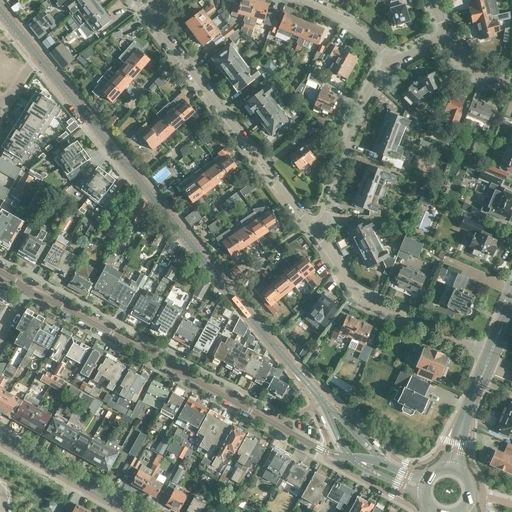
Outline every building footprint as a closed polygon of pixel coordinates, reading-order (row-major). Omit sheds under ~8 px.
[(30,0),(20,0),(11,8),(15,13),(31,1),(30,0)] [(44,10),(53,3),(56,0),(47,0),(40,5),(44,10)] [(58,10),(63,6),(72,17),(76,14),(92,2),(92,1),(92,0),(91,0),(71,0),(71,1),(70,0),(56,0),(53,3),(58,10)] [(248,30),(255,1),(249,0),(240,0),(240,4),(234,3),(230,16),(236,17),(237,13),(245,15),(243,21),(244,22),(243,28),(248,30)] [(391,0),(392,1),(391,2),(390,3),(390,5),(396,25),(409,21),(404,5),(407,4),(405,0),(391,0)] [(476,23),(477,24),(481,22),(480,19),(491,16),(486,0),(476,0),(471,1),(473,8),(468,9),(472,24),(476,23)] [(276,14),(273,14),(267,12),(268,5),(255,1),(248,30),(246,35),(250,38),(253,30),(256,18),(264,20),(263,24),(271,27),(276,14)] [(84,25),(101,12),(100,11),(99,11),(92,2),(76,14),(84,25)] [(189,27),(195,34),(210,22),(206,17),(215,10),(211,6),(203,12),(202,11),(198,14),(197,16),(191,20),(189,20),(186,23),(189,27)] [(226,10),(220,14),(225,20),(228,18),(229,14),(226,10)] [(495,15),(491,16),(480,19),(481,22),(477,24),(481,40),(490,38),(489,34),(495,33),(499,31),(497,22),(509,19),(511,27),(504,29),(503,42),(511,42),(511,37),(511,11),(508,12),(495,15)] [(105,18),(101,12),(84,25),(78,29),(87,39),(95,34),(103,27),(105,27),(107,26),(108,23),(110,22),(108,20),(105,18)] [(47,15),(42,18),(51,30),(58,25),(49,13),(47,15)] [(216,46),(228,37),(234,32),(230,27),(230,28),(220,14),(210,22),(195,34),(196,35),(195,36),(200,42),(200,43),(203,46),(207,43),(208,46),(213,42),(216,46)] [(290,38),(291,34),(298,19),(284,14),(276,33),(290,38)] [(302,46),(311,25),(298,19),(291,34),(298,37),(296,43),(297,43),(295,49),(300,51),(302,46)] [(39,39),(40,39),(46,34),(37,21),(29,28),(39,39)] [(324,30),(311,25),(302,46),(308,49),(311,42),(318,45),(324,30)] [(237,29),(234,32),(228,37),(232,42),(243,33),(237,29)] [(111,35),(113,40),(123,36),(120,30),(111,35)] [(72,32),(65,38),(69,42),(76,36),(75,34),(72,32)] [(48,48),(55,41),(49,35),(41,41),(48,48)] [(122,55),(140,71),(149,60),(142,53),(143,52),(133,42),(122,55)] [(61,43),(49,53),(62,69),(74,59),(61,43)] [(261,49),(256,43),(252,46),(257,52),(261,49)] [(350,72),(358,59),(342,50),(340,54),(335,51),(337,47),(332,44),(326,54),(332,57),(333,55),(337,58),(330,70),(344,78),(348,71),(350,72)] [(317,60),(321,53),(324,47),(320,45),(314,58),(317,60)] [(222,70),(237,58),(229,47),(221,54),(218,50),(213,54),(215,57),(212,59),(216,64),(217,64),(222,70)] [(140,71),(122,55),(119,58),(125,64),(119,71),(131,81),(140,71)] [(231,80),(245,68),(237,58),(222,70),(222,71),(223,70),(231,80)] [(266,78),(277,70),(270,61),(265,64),(267,67),(261,72),(266,78)] [(249,74),(245,68),(231,80),(230,80),(231,82),(232,84),(235,88),(236,89),(238,91),(259,75),(255,70),(249,74)] [(131,81),(119,71),(109,82),(121,92),(131,81)] [(163,72),(154,82),(158,87),(158,88),(159,87),(168,77),(163,72)] [(330,89),(323,86),(325,80),(309,73),(307,80),(318,85),(319,86),(317,90),(320,91),(312,109),(319,112),(321,108),(331,112),(337,98),(327,94),(330,89)] [(416,82),(425,94),(428,92),(441,86),(437,78),(438,76),(437,74),(435,73),(431,75),(429,74),(426,76),(425,78),(423,79),(422,78),(416,82)] [(112,103),(121,92),(109,82),(102,76),(96,82),(98,84),(93,89),(103,98),(105,96),(112,103)] [(180,78),(176,81),(181,87),(185,84),(180,78)] [(257,113),(280,95),(275,90),(272,85),(267,79),(258,85),(263,92),(248,104),(255,114),(256,113),(257,113)] [(422,96),(425,94),(416,82),(410,86),(411,87),(401,97),(401,99),(403,101),(406,101),(412,106),(422,96)] [(154,83),(149,89),(153,92),(158,87),(154,83)] [(39,93),(39,94),(33,103),(51,114),(57,105),(49,100),(49,99),(51,96),(42,91),(40,94),(39,93)] [(172,101),(168,105),(184,122),(194,112),(188,105),(190,103),(181,93),(172,101)] [(455,122),(464,100),(463,98),(461,97),(458,98),(452,95),(445,112),(451,114),(449,119),(455,122)] [(466,116),(489,125),(492,117),(493,117),(494,115),(493,115),(496,108),(484,103),(482,107),(472,103),(473,100),(472,100),(466,116)] [(95,102),(92,106),(98,114),(104,109),(103,106),(101,104),(99,104),(98,105),(95,102)] [(264,125),(279,112),(271,102),(257,113),(264,123),(263,124),(264,125)] [(51,114),(33,103),(27,113),(48,126),(55,116),(51,114)] [(173,131),(184,122),(168,105),(158,114),(162,119),(173,131)] [(409,114),(414,118),(417,121),(421,117),(413,110),(409,114)] [(287,123),(279,112),(264,125),(269,131),(268,132),(272,136),(275,133),(287,123)] [(403,126),(407,128),(408,125),(421,129),(422,125),(406,112),(403,119),(388,113),(383,126),(401,132),(403,126)] [(48,126),(27,113),(21,122),(39,133),(43,135),(48,126)] [(106,124),(112,130),(120,121),(114,115),(106,124)] [(466,118),(463,127),(473,131),(476,123),(466,118)] [(152,129),(163,141),(173,131),(162,119),(152,129)] [(39,133),(21,122),(16,130),(34,141),(39,133)] [(163,141),(152,129),(146,122),(134,133),(145,144),(146,143),(152,150),(163,141)] [(396,145),(401,132),(383,126),(380,127),(377,136),(378,138),(378,139),(396,145)] [(455,141),(460,128),(454,126),(449,139),(455,141)] [(34,141),(16,130),(10,140),(28,151),(34,141)] [(197,137),(201,142),(210,135),(206,131),(197,137)] [(311,147),(321,139),(317,133),(301,145),(302,147),(289,157),(299,169),(308,162),(310,165),(320,158),(311,147)] [(394,151),(396,145),(378,139),(373,151),(384,155),(381,162),(400,169),(403,162),(395,158),(397,152),(394,151)] [(28,151),(10,140),(4,149),(4,150),(5,150),(3,153),(11,159),(13,156),(14,156),(22,161),(28,151)] [(440,147),(421,140),(419,145),(438,152),(440,147)] [(59,167),(80,152),(73,143),(63,150),(64,150),(53,158),(59,167)] [(213,159),(226,177),(237,168),(228,156),(230,154),(225,147),(217,154),(222,160),(217,164),(213,159)] [(66,176),(87,161),(80,152),(59,167),(66,176)] [(205,173),(215,185),(226,177),(213,159),(203,167),(206,172),(205,173)] [(0,171),(5,174),(10,164),(5,161),(0,169),(0,171)] [(10,177),(16,166),(10,164),(5,174),(10,177)] [(506,173),(490,167),(484,164),(482,170),(504,179),(506,173)] [(15,180),(21,170),(21,169),(16,166),(10,177),(15,180)] [(363,179),(381,186),(384,179),(387,180),(389,174),(368,166),(363,179)] [(164,167),(155,175),(161,181),(169,172),(164,167)] [(204,194),(215,185),(205,173),(204,174),(200,169),(190,176),(194,181),(204,194)] [(89,197),(104,177),(95,170),(80,190),(89,197)] [(491,199),(511,207),(511,192),(501,187),(503,180),(480,170),(477,177),(491,183),(486,196),(491,199)] [(17,184),(26,189),(32,178),(24,173),(17,184)] [(43,177),(35,173),(33,176),(41,181),(43,177)] [(179,184),(188,177),(184,173),(175,179),(179,184)] [(113,184),(104,177),(89,197),(103,208),(105,204),(100,200),(106,193),(113,184)] [(192,203),(204,194),(194,181),(193,182),(190,177),(177,187),(187,200),(189,198),(192,203)] [(381,186),(363,179),(361,180),(358,189),(359,191),(377,197),(381,186)] [(427,189),(425,194),(432,197),(433,198),(439,184),(426,179),(423,187),(427,189)] [(250,183),(239,191),(243,197),(255,189),(250,183)] [(10,205),(17,209),(21,202),(19,201),(26,189),(17,184),(10,196),(14,198),(13,201),(10,205)] [(163,191),(167,196),(175,191),(171,186),(163,191)] [(8,193),(9,190),(4,187),(3,189),(0,194),(0,198),(3,201),(6,197),(8,193)] [(66,201),(70,195),(65,191),(61,197),(66,201)] [(369,216),(373,216),(379,217),(380,211),(375,210),(377,205),(374,204),(377,197),(359,191),(354,204),(355,208),(363,211),(364,207),(369,209),(369,216)] [(31,219),(44,196),(36,192),(23,214),(31,219)] [(236,193),(226,201),(232,209),(238,204),(237,201),(240,199),(236,193)] [(428,206),(432,197),(425,194),(422,193),(417,205),(421,207),(422,203),(428,206)] [(148,209),(140,199),(130,218),(140,224),(148,209)] [(511,207),(491,199),(489,202),(485,205),(483,207),(481,209),(480,211),(471,207),(468,213),(483,220),(487,212),(508,221),(510,215),(511,215),(511,213),(511,207)] [(230,208),(226,201),(220,205),(225,212),(230,208)] [(408,204),(406,208),(414,212),(417,205),(413,204),(413,205),(408,204)] [(63,230),(69,220),(76,209),(70,205),(61,218),(64,220),(59,228),(63,230)] [(265,229),(267,232),(278,224),(269,211),(266,207),(252,209),(258,218),(265,229)] [(0,238),(13,216),(1,209),(0,211),(0,238)] [(190,227),(201,218),(195,210),(184,218),(190,227)] [(84,215),(80,221),(86,225),(89,219),(84,215)] [(373,221),(373,216),(369,216),(357,215),(357,224),(350,227),(349,231),(356,243),(372,234),(369,228),(372,226),(370,222),(373,221)] [(24,222),(13,216),(0,238),(0,245),(8,250),(10,246),(24,222)] [(494,247),(497,240),(490,237),(491,235),(482,231),(484,225),(464,217),(459,227),(474,234),(469,246),(473,248),(474,249),(472,254),(484,259),(486,254),(487,255),(488,254),(492,256),(495,247),(494,247)] [(252,233),(256,239),(267,232),(265,229),(258,218),(244,228),(249,235),(252,233)] [(24,233),(27,235),(18,251),(17,254),(24,259),(26,255),(36,261),(46,245),(41,242),(46,233),(41,230),(39,233),(37,232),(34,238),(28,235),(36,221),(32,219),(24,233)] [(208,225),(213,232),(221,227),(216,220),(208,225)] [(92,221),(85,234),(90,237),(97,224),(92,221)] [(242,248),(256,239),(252,233),(249,235),(244,228),(233,235),(242,248)] [(231,256),(242,248),(233,235),(229,229),(215,238),(223,250),(226,248),(231,256)] [(378,245),(378,246),(381,244),(378,237),(383,234),(381,230),(372,234),(356,243),(355,245),(360,254),(361,254),(378,245)] [(162,249),(168,252),(175,239),(168,236),(162,249)] [(404,237),(399,249),(408,253),(417,257),(422,245),(404,237)] [(53,271),(64,251),(66,247),(56,241),(54,245),(53,244),(42,265),(53,271)] [(93,248),(87,244),(80,256),(86,260),(93,248)] [(381,252),(378,246),(378,245),(361,254),(368,267),(371,269),(379,265),(377,262),(382,259),(385,267),(382,273),(388,276),(395,259),(389,257),(387,257),(387,256),(384,250),(381,252)] [(408,253),(399,249),(396,256),(406,260),(408,253)] [(75,257),(64,251),(53,271),(61,275),(64,277),(69,268),(75,257)] [(111,265),(115,257),(110,254),(109,255),(106,262),(111,265)] [(315,271),(314,270),(304,257),(293,266),(303,279),(312,289),(321,282),(313,273),(315,271)] [(97,271),(84,264),(81,262),(78,267),(70,282),(67,286),(86,297),(93,284),(95,280),(93,278),(97,271)] [(184,269),(191,278),(200,271),(193,262),(184,269)] [(443,278),(448,266),(442,263),(437,275),(443,278)] [(432,264),(428,272),(433,274),(437,267),(432,264)] [(116,284),(118,280),(122,274),(111,268),(106,265),(102,272),(92,290),(91,292),(107,301),(116,284)] [(171,281),(177,270),(170,265),(164,277),(171,281)] [(292,288),(303,279),(293,266),(289,270),(287,267),(282,271),(284,274),(282,276),(292,288)] [(406,290),(415,270),(407,266),(406,268),(401,266),(394,282),(398,284),(397,286),(406,290)] [(422,273),(415,270),(406,290),(413,293),(414,291),(418,293),(425,277),(421,275),(422,273)] [(116,284),(107,301),(124,311),(127,306),(130,308),(147,277),(141,273),(136,282),(131,280),(128,285),(119,280),(118,280),(116,284)] [(458,274),(452,287),(448,285),(443,297),(445,298),(443,305),(446,306),(446,307),(449,308),(450,309),(453,311),(454,310),(458,312),(459,314),(462,315),(464,315),(466,315),(467,315),(469,315),(470,315),(471,314),(471,313),(472,312),(471,311),(471,309),(470,308),(469,308),(470,306),(474,297),(467,294),(468,293),(464,292),(469,279),(458,274)] [(201,300),(209,284),(203,276),(193,295),(201,300)] [(282,297),(292,288),(282,276),(280,278),(278,276),(273,280),(275,282),(271,285),(282,297)] [(276,302),(282,297),(271,285),(261,294),(267,301),(264,304),(273,315),(280,309),(278,307),(279,306),(276,302)] [(140,319),(153,294),(148,291),(144,297),(141,295),(132,310),(133,311),(131,314),(140,319)] [(0,293),(0,319),(9,304),(11,300),(0,293)] [(159,297),(153,294),(140,319),(148,324),(150,321),(151,321),(160,305),(163,299),(159,297)] [(324,294),(314,307),(306,318),(309,320),(312,315),(314,317),(318,311),(324,316),(334,303),(324,294)] [(163,306),(162,307),(153,322),(153,324),(160,328),(159,330),(159,332),(164,334),(166,334),(170,327),(171,327),(178,315),(179,316),(182,309),(173,304),(170,310),(163,306)] [(18,346),(34,318),(32,316),(34,313),(27,310),(25,313),(16,329),(21,332),(14,343),(18,346)] [(30,346),(43,323),(43,322),(44,319),(38,316),(37,319),(34,318),(18,346),(22,348),(27,351),(30,346)] [(226,316),(222,324),(226,326),(230,318),(226,316)] [(352,338),(359,322),(346,316),(340,330),(335,328),(331,337),(336,340),(339,333),(352,338)] [(237,335),(243,323),(239,318),(232,332),(237,335)] [(193,340),(196,342),(204,329),(200,327),(202,323),(195,319),(192,324),(183,319),(174,335),(172,338),(188,347),(191,344),(193,340)] [(210,355),(219,338),(217,343),(213,341),(218,332),(213,329),(215,326),(208,322),(206,326),(204,329),(196,342),(192,350),(199,354),(200,351),(201,351),(202,351),(206,353),(210,355)] [(372,327),(359,322),(352,338),(348,347),(354,350),(358,342),(364,345),(372,327)] [(50,326),(43,323),(30,346),(45,354),(49,347),(57,332),(59,328),(52,325),(51,329),(49,328),(50,326)] [(243,337),(247,328),(243,323),(237,335),(243,337)] [(62,329),(60,332),(52,348),(56,351),(52,358),(57,361),(70,338),(70,337),(72,334),(62,329)] [(249,335),(246,342),(251,345),(255,338),(249,335)] [(222,339),(219,338),(210,355),(215,358),(213,361),(219,364),(220,360),(224,362),(234,341),(228,338),(226,341),(222,339)] [(72,339),(64,355),(53,373),(59,377),(68,363),(78,368),(89,349),(72,339)] [(241,344),(234,341),(224,362),(227,364),(225,367),(230,369),(232,366),(233,367),(244,346),(241,344)] [(366,362),(372,348),(364,345),(358,342),(354,350),(360,353),(357,359),(366,362)] [(244,372),(257,345),(255,348),(253,347),(251,350),(247,348),(248,348),(244,346),(233,367),(234,367),(233,371),(239,373),(240,370),(244,372)] [(259,346),(257,345),(244,372),(247,374),(245,377),(251,380),(252,376),(253,377),(264,356),(263,356),(260,354),(256,353),(259,346)] [(89,378),(102,355),(99,354),(101,350),(94,346),(83,365),(87,368),(83,375),(89,378)] [(304,346),(299,354),(305,358),(310,350),(304,346)] [(417,347),(417,348),(414,354),(416,355),(413,364),(419,366),(416,376),(431,382),(435,373),(442,376),(445,375),(447,369),(446,366),(448,360),(442,357),(443,356),(432,352),(431,353),(417,347)] [(270,369),(271,367),(267,365),(269,362),(266,357),(268,353),(266,350),(263,356),(264,356),(253,377),(257,378),(255,382),(261,385),(262,381),(264,382),(264,381),(270,369)] [(313,352),(306,362),(311,365),(318,355),(313,352)] [(106,378),(114,362),(117,359),(107,353),(105,357),(92,380),(97,383),(101,375),(106,378)] [(29,361),(24,358),(20,365),(25,368),(29,361)] [(125,368),(114,362),(106,378),(110,381),(106,388),(112,391),(125,368)] [(6,368),(5,369),(14,374),(17,369),(8,364),(5,368),(6,368)] [(275,369),(271,367),(270,369),(264,381),(270,384),(267,388),(282,397),(288,386),(275,379),(276,377),(278,378),(282,370),(278,365),(275,369)] [(117,411),(138,375),(135,374),(137,371),(130,368),(129,371),(128,370),(120,386),(123,388),(119,395),(120,396),(116,403),(110,400),(107,406),(117,411)] [(5,369),(3,373),(11,379),(14,375),(5,369)] [(429,384),(411,376),(400,371),(394,384),(399,387),(393,400),(405,405),(403,410),(404,412),(411,416),(414,415),(416,410),(426,415),(432,402),(423,398),(429,384)] [(43,375),(40,380),(59,391),(62,385),(64,381),(47,372),(45,375),(43,375)] [(117,411),(123,414),(130,417),(133,411),(125,408),(129,400),(131,401),(135,394),(139,396),(147,381),(146,380),(148,377),(142,374),(140,377),(138,375),(117,411)] [(333,375),(329,382),(346,392),(342,396),(350,403),(356,388),(352,385),(351,386),(333,375)] [(169,391),(151,384),(143,403),(138,401),(130,417),(135,419),(136,420),(145,404),(161,411),(168,398),(167,398),(168,396),(167,396),(169,391)] [(71,386),(67,392),(80,400),(84,393),(71,386)] [(87,386),(84,391),(95,397),(99,389),(93,386),(91,389),(87,386)] [(13,418),(22,401),(0,388),(0,414),(1,415),(2,412),(13,418)] [(301,393),(296,389),(292,394),(298,398),(301,393)] [(107,393),(103,401),(107,404),(111,396),(107,393)] [(169,399),(168,398),(161,411),(160,412),(172,419),(174,416),(184,399),(172,393),(170,397),(169,399)] [(101,403),(90,397),(85,406),(92,410),(90,413),(94,415),(101,403)] [(180,425),(185,428),(198,403),(189,398),(186,402),(178,417),(175,423),(180,425)] [(27,426),(38,405),(35,403),(33,407),(22,401),(13,418),(27,426)] [(40,401),(38,405),(27,426),(40,433),(50,416),(41,411),(45,404),(40,401)] [(208,409),(198,403),(185,428),(190,431),(193,426),(197,428),(206,413),(208,409)] [(72,404),(66,415),(70,417),(76,406),(72,404)] [(201,453),(221,416),(210,410),(208,414),(197,433),(205,436),(197,450),(195,453),(199,456),(201,453)] [(133,419),(123,414),(120,419),(130,424),(133,419)] [(511,433),(511,418),(504,415),(501,422),(503,423),(499,432),(508,436),(509,433),(511,433)] [(232,422),(221,416),(201,453),(205,455),(211,444),(219,448),(230,427),(230,426),(232,422)] [(69,449),(79,432),(83,424),(70,417),(66,425),(56,442),(69,449)] [(56,442),(66,425),(53,418),(43,435),(56,442)] [(234,453),(246,430),(239,426),(238,428),(233,426),(214,460),(215,461),(212,466),(217,469),(223,460),(229,450),(234,453)] [(172,440),(176,441),(179,436),(180,437),(184,431),(178,428),(175,434),(172,439),(172,440)] [(82,456),(92,439),(79,432),(69,449),(82,456)] [(134,457),(146,435),(140,432),(128,453),(134,457)] [(188,436),(182,433),(180,437),(179,436),(176,441),(182,445),(188,448),(191,443),(186,440),(188,436)] [(238,461),(235,467),(241,470),(258,438),(248,433),(246,436),(237,451),(242,454),(238,461)] [(170,441),(163,437),(155,452),(162,456),(170,441)] [(258,438),(241,470),(245,473),(248,467),(249,468),(254,460),(257,463),(266,447),(265,447),(268,443),(258,438)] [(95,463),(104,446),(92,439),(82,456),(95,463)] [(104,446),(95,463),(108,471),(118,454),(122,447),(108,440),(104,446)] [(183,456),(188,448),(182,445),(181,445),(176,442),(174,445),(179,448),(176,455),(182,459),(183,456)] [(275,446),(273,450),(263,466),(264,467),(267,468),(262,477),(275,485),(280,476),(290,459),(289,459),(292,455),(275,446)] [(188,448),(183,456),(188,459),(189,457),(193,451),(188,448)] [(511,473),(511,458),(489,449),(484,461),(511,473)] [(305,490),(314,474),(310,472),(311,471),(295,462),(285,479),(284,479),(281,485),(277,483),(273,489),(279,492),(283,484),(288,487),(291,482),(300,487),(305,490)] [(134,478),(139,470),(130,465),(130,466),(126,463),(121,472),(130,476),(134,478)] [(151,477),(157,466),(153,464),(150,470),(141,465),(139,470),(134,478),(131,483),(144,490),(151,477)] [(160,468),(157,466),(151,477),(144,490),(156,497),(166,478),(157,473),(160,468)] [(179,467),(171,481),(177,484),(185,470),(179,467)] [(246,474),(245,473),(241,470),(235,467),(234,468),(232,472),(228,478),(240,484),(243,479),(246,474)] [(315,511),(320,505),(317,503),(319,500),(322,502),(330,487),(322,483),(324,478),(323,478),(325,474),(318,470),(316,474),(315,473),(314,474),(305,490),(303,494),(299,502),(307,507),(306,509),(309,511),(308,511),(315,511)] [(179,511),(187,496),(174,489),(176,486),(170,482),(164,492),(171,496),(166,504),(179,511)] [(210,495),(214,488),(204,482),(201,487),(208,491),(207,493),(210,495)] [(337,505),(338,506),(342,497),(336,494),(341,485),(335,482),(323,504),(321,503),(320,505),(315,511),(325,511),(327,509),(325,508),(330,499),(338,503),(337,505)] [(342,497),(338,506),(341,507),(343,503),(346,504),(353,492),(341,485),(336,494),(342,497)] [(251,493),(246,490),(241,500),(245,502),(246,500),(251,493)] [(362,511),(370,499),(369,498),(366,502),(364,501),(366,497),(360,493),(358,497),(357,497),(348,511),(362,511)] [(201,511),(206,502),(195,496),(185,511),(201,511)] [(375,502),(370,499),(362,511),(369,511),(373,506),(375,502)] [(51,511),(52,511),(56,505),(48,501),(44,508),(51,511)] [(383,511),(384,511),(382,510),(384,506),(377,503),(375,507),(375,506),(371,511),(383,511)]
